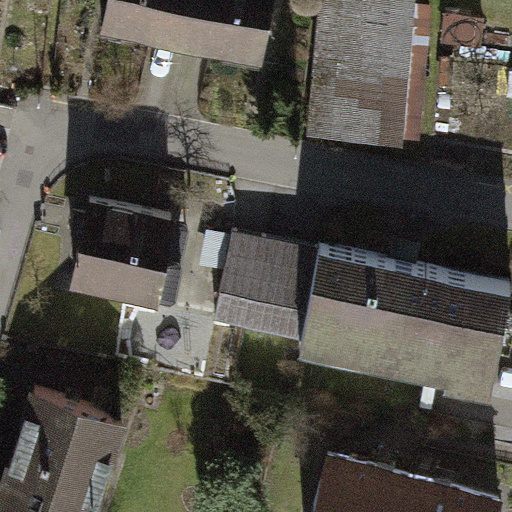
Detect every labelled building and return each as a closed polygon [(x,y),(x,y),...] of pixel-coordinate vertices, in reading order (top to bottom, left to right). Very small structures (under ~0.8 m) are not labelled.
[(289,63),(299,0),(118,0),(113,32),(289,63)] [(448,0),(338,0),(327,134),(437,143),(448,0)] [(116,193),(89,284),(179,311),(206,220),(116,193)] [(511,270),(331,241),(237,226),(224,308),(320,324),(314,359),(511,391),(511,270)] [(0,505),(0,511),(130,511),(167,426),(53,379),(0,505)] [(336,446),(317,511),(417,511),(428,471),(336,446)] [(511,511),(511,492),(428,471),(417,511),(511,511)]
